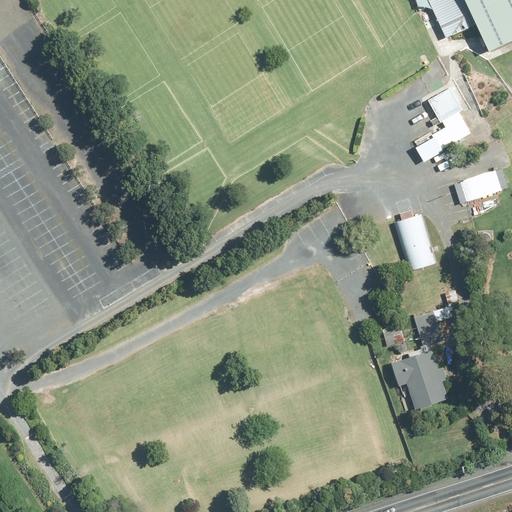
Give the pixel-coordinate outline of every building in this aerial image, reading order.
[(511,0),(431,0),(446,31),(470,20),(484,49),(511,36),(511,0)] [(447,88),(426,100),(438,122),(440,121),(443,127),(442,128),(430,135),(430,136),(412,147),(421,161),(441,150),(440,149),(468,133),(456,111),(459,109),(447,88)] [(509,170),(503,161),(499,154),(483,164),(487,171),(492,180),(509,170)] [(454,178),(441,184),(461,221),(473,214),(464,199),(485,188),(478,175),(458,186),(454,178)] [(399,219),(393,221),(407,271),(436,263),(421,213),(411,216),(409,210),(397,213),(399,219)] [(459,300),(454,288),(443,292),(447,304),(459,300)] [(432,311),(412,317),(422,347),(442,340),(432,311)] [(397,324),(380,329),(385,346),(402,341),(397,324)] [(394,344),(397,355),(409,351),(406,340),(394,344)] [(429,348),(388,362),(395,385),(403,382),(412,409),(446,397),(440,380),(445,379),(440,366),(436,368),(429,348)]
